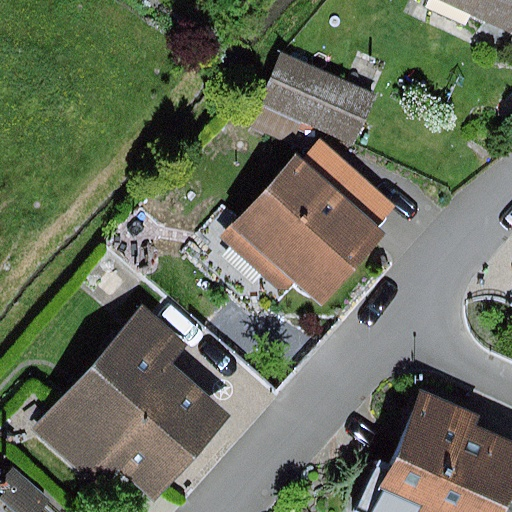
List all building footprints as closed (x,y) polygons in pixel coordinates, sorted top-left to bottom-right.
[(511,0),(429,0),(511,34),(511,0)] [(379,90),(286,54),(258,126),(299,142),(307,122),(359,142),(379,90)] [(318,140),(301,161),(378,227),(396,207),(318,140)] [(301,161),(293,154),(220,241),(277,289),(288,290),(293,283),(323,308),(387,234),(378,227),(301,161)] [(186,345),(141,306),(33,429),(97,486),(114,466),(151,499),(224,417),(167,366),(186,345)] [(477,419),(419,394),(389,460),(375,454),(350,510),(354,511),(499,511),(511,483),(511,445),(473,429),(477,419)] [(11,466),(0,478),(0,494),(19,511),(40,511),(51,501),(11,466)] [(19,511),(0,494),(0,511),(19,511)]
